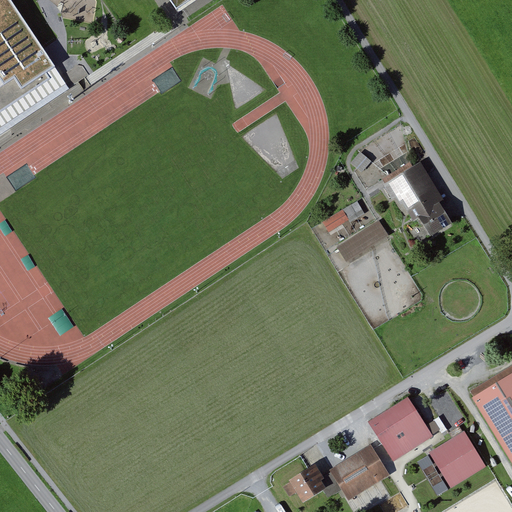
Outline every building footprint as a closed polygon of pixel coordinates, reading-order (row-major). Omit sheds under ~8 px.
[(0,0),(0,87),(14,79),(21,89),(53,68),(6,0),(0,0)] [(166,0),(174,12),(191,0),(166,0)] [(14,79),(0,87),(0,128),(66,85),(53,68),(21,89),(14,79)] [(361,152),(351,163),(362,172),(372,161),(361,152)] [(443,209),(448,206),(421,163),(383,186),(392,200),(394,198),(404,213),(407,211),(413,222),(418,219),(423,228),(446,214),(443,209)] [(357,201),(343,210),(349,221),(350,223),(365,214),(357,201)] [(343,210),(323,222),(329,233),(349,221),(343,210)] [(388,236),(379,221),(337,248),(347,263),(388,236)] [(511,366),(469,392),(511,464),(511,366)] [(410,397),(371,422),(397,462),(436,436),(410,397)] [(466,431),(431,453),(454,489),(489,467),(466,431)] [(372,445),(332,471),(351,500),(391,475),(372,445)] [(317,466),(290,484),(305,506),(332,488),(317,466)] [(433,486),(438,495),(448,490),(442,481),(433,486)]
